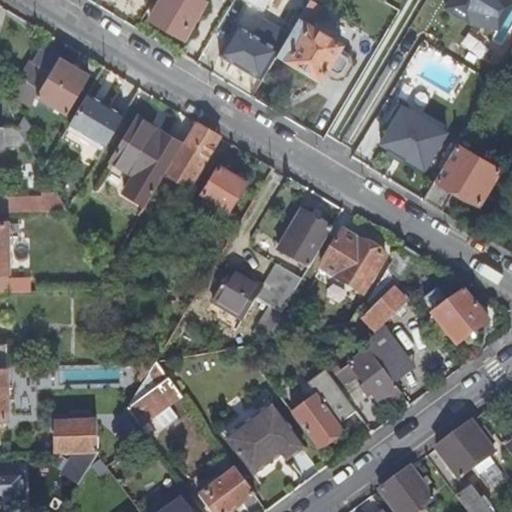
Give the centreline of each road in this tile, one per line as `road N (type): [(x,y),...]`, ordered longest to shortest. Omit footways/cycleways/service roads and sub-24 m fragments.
road 1 (residential): [(39,0),(511,287)]
road 2 (residential): [(309,511),(511,361)]
